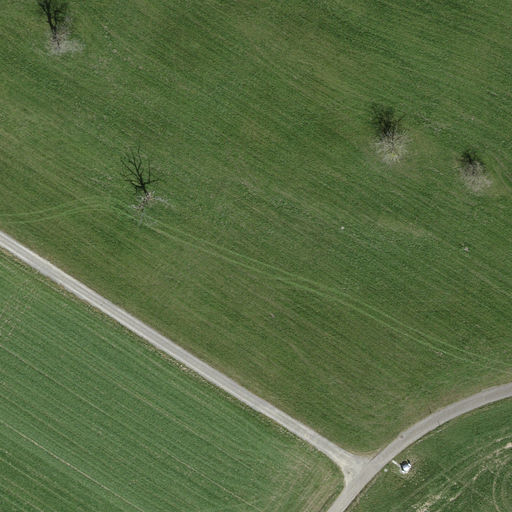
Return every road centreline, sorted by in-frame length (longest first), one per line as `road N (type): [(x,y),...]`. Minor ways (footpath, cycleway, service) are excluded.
road 1 (track): [(363,472),(0,236)]
road 2 (track): [(329,511),(363,472),(459,405),(511,390)]
